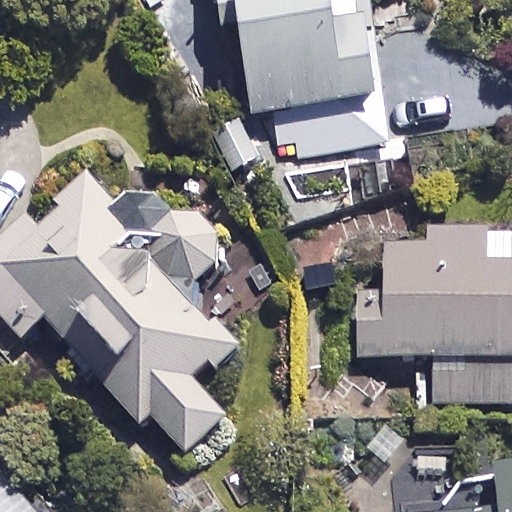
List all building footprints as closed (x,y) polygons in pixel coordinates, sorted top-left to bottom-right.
[(269,116),(276,153),(304,148),(297,111),(368,98),(349,0),(210,0),(216,28),(226,26),(243,121),(269,116)] [(224,350),(70,186),(0,252),(0,318),(22,341),(41,322),(173,462),(222,416),(190,382),(224,350)] [(502,235),(380,240),(382,297),(358,298),(360,363),(434,361),(437,426),(511,423),(511,263),(503,264),(502,235)] [(511,511),(511,465),(488,468),(492,509),(465,511),(511,511)] [(0,511),(24,511),(0,485),(0,511)]
